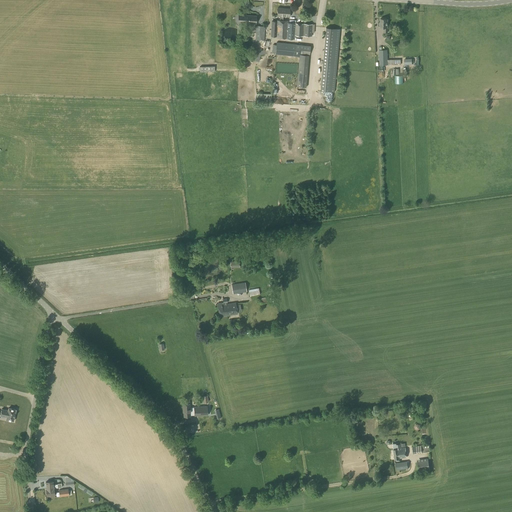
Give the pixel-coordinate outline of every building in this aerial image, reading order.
[(290,17),(290,8),(278,7),(277,16),(280,16),(280,20),(277,20),(277,21),(272,21),(271,35),(276,36),(276,37),(288,38),(288,37),(294,38),(295,35),(312,36),(312,24),(288,23),(288,20),(283,20),(283,16),(290,17)] [(256,23),(256,16),(238,15),(238,23),(245,23),(245,22),(249,22),(249,23),(256,23)] [(388,32),(388,27),(387,27),(388,19),(381,18),(380,27),(384,27),(384,32),(388,32)] [(254,32),(256,32),(252,55),(251,60),(259,62),(261,55),(266,54),(269,42),(264,41),(265,26),(256,26),(254,26),(254,32)] [(340,29),(325,28),(320,90),(335,91),(340,29)] [(310,55),(311,46),(304,45),(276,42),(275,54),(275,57),(281,57),(281,55),(299,57),(299,55),(297,87),(306,87),(309,55),(310,55)] [(387,60),(387,50),(379,50),(380,64),(387,64),(391,64),(391,65),(401,65),(401,59),(387,60)] [(271,102),(272,94),(257,94),(256,102),(271,102)] [(233,294),(247,292),(245,282),(231,284),(233,294)] [(250,296),(260,294),(258,288),(248,290),(250,296)] [(237,313),(236,302),(222,304),(222,302),(217,303),(219,316),(237,313)] [(191,407),(190,404),(183,404),(183,416),(191,416),(191,413),(194,413),(195,416),(208,415),(207,406),(194,407),(191,407)] [(16,409),(8,407),(8,410),(1,409),(1,410),(0,410),(0,412),(0,415),(6,417),(5,420),(13,422),(16,409)] [(405,409),(405,408),(403,408),(404,417),(413,416),(413,409),(405,409)] [(394,449),(393,449),(394,459),(399,459),(407,458),(407,457),(406,454),(406,453),(405,447),(401,448),(400,444),(396,444),(395,444),(396,448),(396,449),(394,449)] [(413,454),(430,451),(429,444),(412,447),(413,454)] [(396,470),(408,468),(407,461),(395,463),(396,470)] [(418,469),(429,468),(428,461),(417,462),(418,469)] [(54,487),(47,488),(46,488),(47,495),(51,494),(51,496),(55,495),(54,487)]
